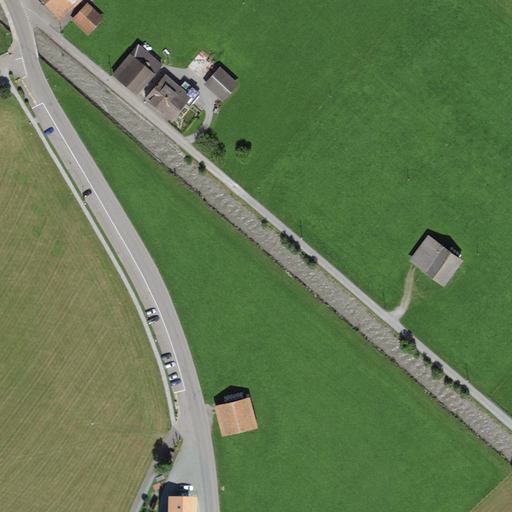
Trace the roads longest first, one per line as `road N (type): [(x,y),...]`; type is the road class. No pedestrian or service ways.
road 1 (tertiary): [(30,57),(167,306),(202,421)]
road 2 (track): [(215,171),(511,423)]
road 3 (residential): [(16,9),(215,171)]
